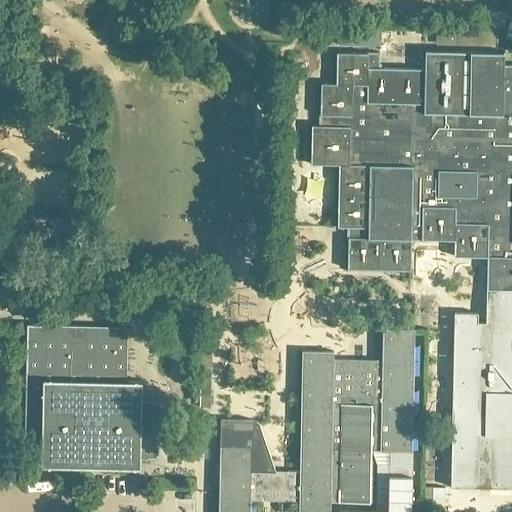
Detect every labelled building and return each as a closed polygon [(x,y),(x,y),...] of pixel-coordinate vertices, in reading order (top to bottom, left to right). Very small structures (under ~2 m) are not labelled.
[(489,28),(510,28),(510,12),(490,12),(489,28)] [(511,49),(511,28),(496,28),(495,49),(511,49)] [(339,46),(379,46),(379,30),(339,30),(339,46)] [(335,52),(334,84),(319,83),(318,116),(322,116),(322,125),(309,125),(308,165),(337,165),(335,227),(348,227),(347,270),(409,271),(410,240),(454,242),(453,257),(486,258),(485,291),(511,291),(511,65),(503,65),(503,53),(424,51),(423,71),(377,70),(378,54),(335,52)] [(479,264),(455,264),(454,281),(478,281),(479,264)] [(511,291),(485,291),(484,321),(476,321),(477,314),(453,313),(450,488),(511,489),(511,291)] [(90,468),(94,327),(26,326),(23,439),(41,440),(40,467),(90,468)] [(141,403),(141,382),(126,382),(127,328),(94,327),(90,468),(139,468),(140,459),(157,460),(158,404),(141,403)] [(221,420),(220,448),(219,492),(219,493),(218,511),(249,511),(250,500),(281,501),(299,502),(298,511),(329,511),(330,503),(330,502),(368,503),(369,451),(372,451),(380,451),(412,452),(412,450),(411,450),(412,429),(412,428),(412,413),(414,346),(414,330),(382,329),(382,331),(382,361),(374,361),(350,360),(332,360),(332,354),(333,354),(333,352),(302,351),(302,353),(302,354),(302,375),(301,375),(301,390),(302,390),(300,435),(300,450),(300,472),(285,472),(274,472),(274,471),(260,425),(259,424),(258,423),(257,422),(256,421),(255,421),(254,421),(221,420)] [(210,408),(210,390),(199,390),(199,408),(210,408)] [(340,510),(339,511),(409,511),(412,452),(380,451),(372,451),(376,463),(375,511),(340,510)] [(155,482),(155,494),(188,492),(188,480),(155,482)]
